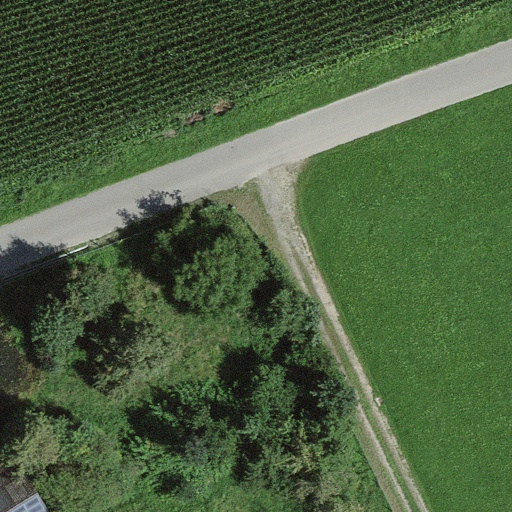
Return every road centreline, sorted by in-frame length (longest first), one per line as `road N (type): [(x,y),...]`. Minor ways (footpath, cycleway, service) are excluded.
road 1 (unclassified): [(0,246),(511,60)]
road 2 (track): [(256,149),(431,511)]
